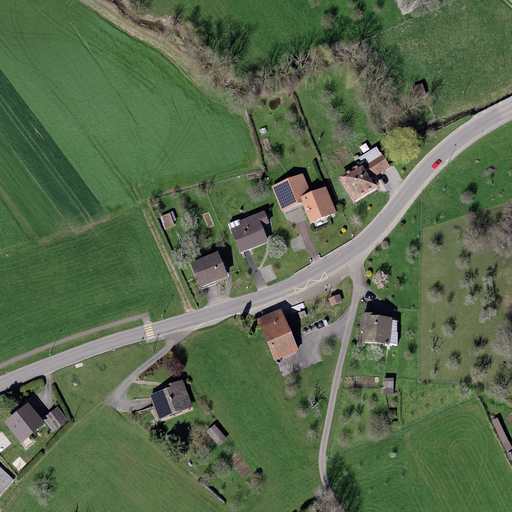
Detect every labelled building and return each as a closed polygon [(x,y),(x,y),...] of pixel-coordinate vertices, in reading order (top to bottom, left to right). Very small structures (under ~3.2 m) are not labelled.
[(377,154),(337,174),(352,203),(374,192),(366,176),(383,166),(377,154)] [(307,221),(332,211),(324,189),(307,195),(302,183),(287,188),(284,179),(272,183),(276,193),(273,194),(277,206),(298,198),(307,221)] [(169,214),(159,216),(163,230),(173,227),(169,214)] [(242,229),(230,233),(237,251),(264,241),(258,225),(267,222),(265,216),(241,225),(242,229)] [(216,257),(190,265),(195,283),(221,276),(216,257)] [(276,308),(255,317),(271,357),(293,349),(276,308)] [(361,339),(384,339),(384,313),(366,314),(366,310),(359,310),(359,328),(361,328),(361,339)] [(180,382),(147,395),(156,416),(188,403),(180,382)] [(22,403),(1,420),(16,439),(37,422),(22,403)] [(54,408),(41,418),(50,431),(64,421),(54,408)] [(495,419),(489,422),(500,443),(505,440),(495,419)] [(210,425),(204,430),(215,443),(221,439),(210,425)]
